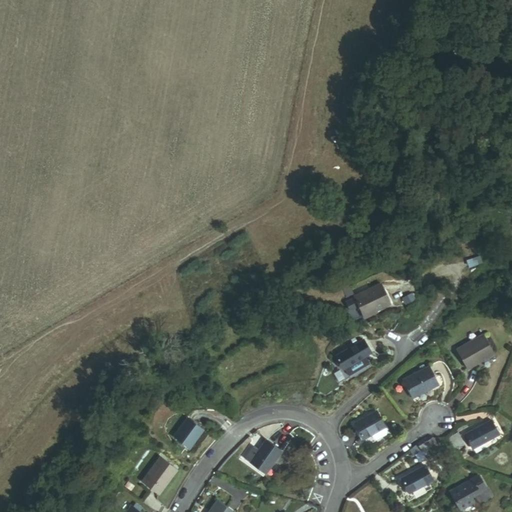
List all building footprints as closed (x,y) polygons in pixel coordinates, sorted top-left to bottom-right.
[(360,304),(365,315),(390,302),(380,282),(346,298),(351,308),(360,304)] [(471,369),(498,355),(488,334),(461,348),(471,369)] [(367,356),(371,354),(364,340),(337,354),(343,366),(344,366),(348,375),(370,363),(367,356)] [(414,397),(440,384),(430,365),(404,379),(414,397)] [(354,421),(362,437),(370,433),(384,426),(376,409),(354,421)] [(176,436),(191,447),(205,427),(189,417),(176,436)] [(468,434),(475,448),(501,434),(494,420),(468,434)] [(387,431),(384,426),(370,433),(373,438),(376,439),(385,434),(387,431)] [(249,459),(265,471),(282,449),(266,437),(249,459)] [(436,452),(441,447),(433,437),(428,441),(436,452)] [(429,457),(436,452),(428,441),(421,446),(429,457)] [(421,449),(417,444),(412,448),(416,453),(421,449)] [(144,480),(161,493),(179,468),(163,455),(144,480)] [(412,493),(435,479),(426,465),(403,478),(412,493)] [(478,500),(492,490),(482,476),(456,494),(468,511),(472,511),(482,506),(478,500)] [(209,511),(236,511),(237,511),(220,499),(209,511)]
